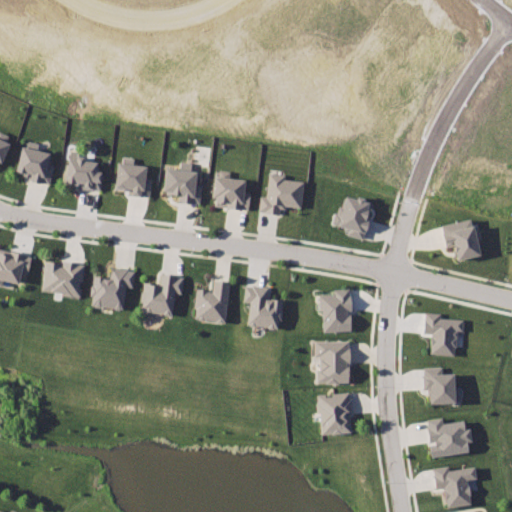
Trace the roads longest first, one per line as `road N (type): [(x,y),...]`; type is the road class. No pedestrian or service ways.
road 1 (residential): [(0,211),(302,254),(511,298)]
road 2 (residential): [(412,197),(384,350),(401,511)]
road 3 (residential): [(412,197),(504,25)]
road 4 (residential): [(61,0),(105,21),(152,27),(202,16),(229,0)]
